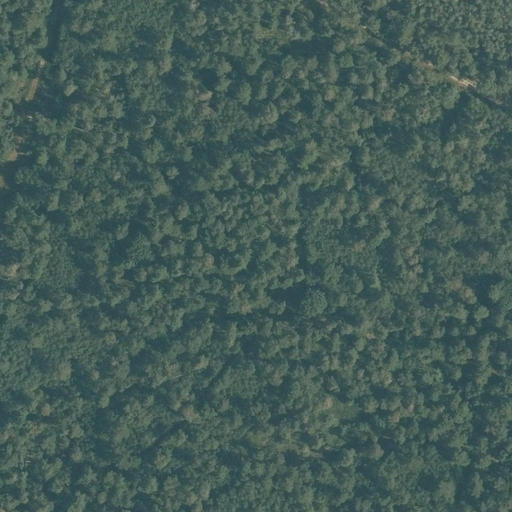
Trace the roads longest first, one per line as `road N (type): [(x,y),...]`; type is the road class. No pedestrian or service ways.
road 1 (track): [(0,175),(511,373)]
road 2 (track): [(319,0),(511,107)]
road 3 (track): [(0,208),(55,0)]
road 4 (track): [(454,511),(492,367)]
